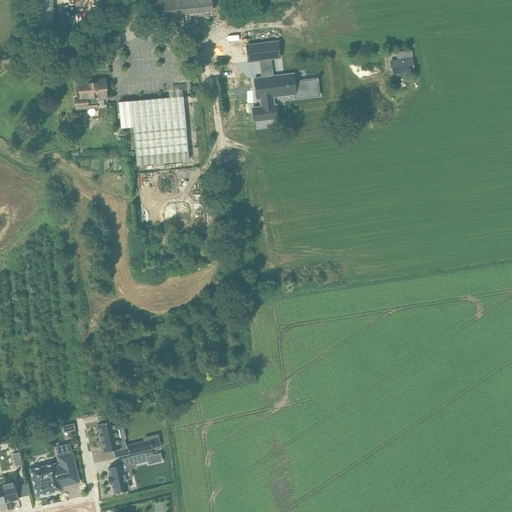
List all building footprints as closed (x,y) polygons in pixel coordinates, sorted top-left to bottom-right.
[(31,0),(32,27),(53,27),(52,0),(31,0)] [(211,0),(150,0),(153,17),(212,11),(211,0)] [(277,42),(246,46),(248,61),(259,60),(271,59),(279,57),(277,42)] [(397,60),(390,61),(392,75),(415,72),(413,58),(397,60)] [(253,121),(277,118),(275,105),(273,106),(272,97),(306,93),(304,81),(293,82),(292,74),(254,79),(256,99),(260,99),(261,107),(252,108),(253,121)] [(106,98),(104,81),(96,82),(96,81),(94,81),(94,82),(89,83),(89,81),(79,81),(81,98),(76,98),(77,109),(87,108),(86,100),(106,98)] [(229,146),(249,145),(245,83),(225,85),(229,146)] [(182,96),(118,102),(121,128),(133,127),(137,166),(189,161),(182,96)] [(123,426),(116,427),(114,420),(97,424),(104,452),(120,448),(118,440),(125,438),(123,426)] [(145,441),(127,445),(129,454),(153,449),(161,447),(158,435),(144,438),(145,441)] [(18,453),(12,455),(15,466),(21,465),(18,453)] [(79,482),(79,481),(72,454),(72,453),(71,453),(58,456),(57,456),(57,457),(59,465),(56,466),(55,464),(56,464),(55,463),(54,463),(31,469),(30,469),(30,470),(36,494),(36,495),(36,496),(37,495),(61,490),(62,490),(61,488),(61,489),(61,487),(78,482),(78,483),(79,482)] [(145,453),(130,456),(132,465),(136,464),(147,461),(146,456),(145,453)] [(129,464),(123,465),(108,468),(109,475),(108,476),(110,484),(111,484),(113,493),(120,491),(120,492),(122,491),(129,489),(125,471),(130,470),(129,464)] [(14,479),(0,482),(1,485),(0,485),(0,503),(19,499),(14,479)]
